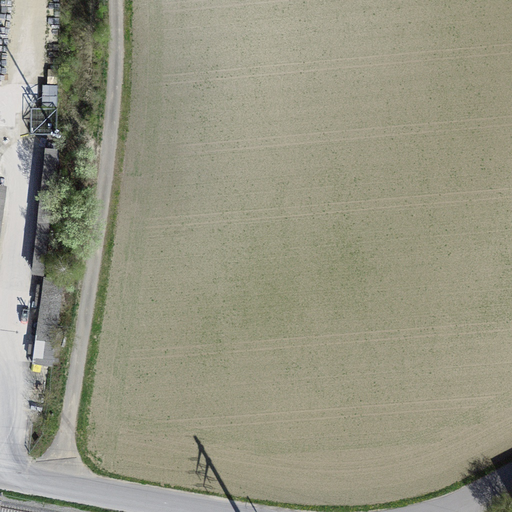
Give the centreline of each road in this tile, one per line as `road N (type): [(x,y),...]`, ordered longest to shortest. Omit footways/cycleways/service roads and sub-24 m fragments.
road 1 (track): [(102,0),(96,217),(58,483)]
road 2 (residential): [(0,473),(204,511)]
